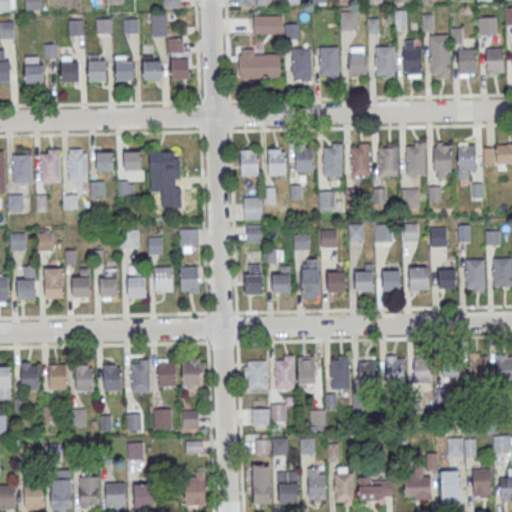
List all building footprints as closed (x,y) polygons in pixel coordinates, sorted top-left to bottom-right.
[(0,0),(9,0),(10,9),(0,9),(0,0)] [(26,0),(41,0),(42,9),(26,10),(26,0)] [(395,10),(406,10),(406,29),(395,29),(395,10)] [(341,11),(358,11),(358,29),(341,29),(341,11)] [(152,12),(167,12),(168,36),(153,36),(152,12)] [(422,14),(433,14),(434,31),(423,31),(422,14)] [(254,16),(283,15),(283,33),(254,33),(254,16)] [(479,17),(496,16),(497,33),(480,34),(479,17)] [(367,18),(379,17),(380,32),(368,33),(367,18)] [(97,18),(111,18),(112,33),(97,33),(97,18)] [(124,18),(138,18),(139,33),(124,33),(124,18)] [(69,20),(83,19),(84,35),(69,35),(69,20)] [(0,21),(14,21),(15,38),(0,38),(0,21)] [(285,23),(299,23),(299,38),(285,38),(285,23)] [(451,27),(462,27),(463,44),(452,44),(451,27)] [(430,35),(448,34),(450,77),(439,78),(439,74),(431,74),(430,35)] [(402,40),(402,77),(421,77),(421,40),(402,40)] [(45,44),(57,43),(58,58),(46,58),(45,44)] [(376,46),(394,45),(395,78),(385,78),(384,74),(376,74),(376,46)] [(348,46),(348,75),(364,75),(364,46),(348,46)] [(319,47),(338,47),(339,79),(328,79),(328,75),(320,76),(319,47)] [(486,48),(504,47),(504,72),(497,72),(497,75),(487,75),(486,48)] [(279,53),(256,53),(256,48),(238,48),(238,78),(279,77),(279,53)] [(292,48),(311,48),(312,80),(301,80),(301,76),(293,77),(292,48)] [(458,49),(476,49),(477,73),(469,73),(469,76),(459,77),(458,49)] [(0,50),(0,82),(11,82),(10,61),(5,61),(5,50),(0,50)] [(171,53),(172,79),(190,78),(189,59),(182,59),(182,52),(171,53)] [(89,54),(90,80),(107,80),(107,61),(100,61),(100,54),(89,54)] [(144,55),(145,79),(162,79),(162,59),(155,60),(154,54),(144,55)] [(62,55),(62,81),(80,81),(80,62),(72,62),(72,55),(62,55)] [(116,55),(117,80),(134,79),(134,60),(127,60),(127,55),(116,55)] [(26,57),(27,83),(44,82),(44,63),(37,63),(36,56),(26,57)] [(406,145),(406,175),(425,174),(425,141),(415,141),(415,145),(406,145)] [(350,146),(351,176),(370,175),(369,142),(359,142),(359,146),(350,146)] [(378,147),(379,176),(398,176),(397,142),(387,143),(387,147),(378,147)] [(295,144),(305,143),(305,147),(313,147),(314,171),(296,171),(295,144)] [(324,146),(323,176),(342,176),(342,143),(333,143),(333,147),(324,146)] [(475,144),(476,169),(469,169),(469,177),(459,177),(458,145),(475,144)] [(497,145),(511,144),(511,163),(497,164),(497,145)] [(452,145),(452,171),(445,171),(445,178),(437,178),(437,171),(435,171),(434,147),(436,147),(436,145),(452,145)] [(69,153),(69,182),(88,181),(88,152),(83,152),(83,148),(70,148),(70,153),(69,153)] [(268,149),(280,148),(280,151),(285,151),(286,175),(269,175),(268,149)] [(41,153),(42,182),(61,181),(60,149),(49,149),(49,153),(41,153)] [(240,149),(252,149),(252,151),(258,151),(259,175),(241,176),(240,149)] [(97,152),(114,151),(115,170),(98,171),(97,152)] [(125,151),(142,151),(142,170),(125,170),(125,151)] [(149,152),(166,151),(167,170),(150,171),(149,152)] [(13,153),(32,153),(33,182),(14,183),(13,153)] [(90,181),(105,181),(105,195),(91,196),(90,181)] [(472,183),(483,183),(483,197),(472,197),(472,183)] [(290,185),(302,184),(302,199),(290,200),(290,185)] [(263,187),(275,186),(275,201),(263,202),(263,187)] [(429,186),(440,186),(441,201),(429,201),(429,186)] [(373,188),(385,187),(386,203),(374,203),(373,188)] [(402,189),(419,188),(419,207),(403,208),(402,189)] [(319,191),(333,191),(334,207),(320,207),(319,191)] [(8,195),(23,194),(24,211),(8,212),(8,195)] [(37,195),(47,194),(48,211),(37,212),(37,195)] [(63,195),(78,194),(78,208),(64,209),(63,195)] [(244,197),(261,196),(262,219),(244,220),(244,197)] [(403,223),(418,223),(418,240),(404,241),(403,223)] [(349,224),(363,224),(363,240),(349,240),(349,224)] [(375,224),(392,224),(392,242),(375,242),(375,224)] [(458,225),(470,224),(471,241),(459,241),(458,225)] [(247,226),(261,225),(262,240),(248,240),(247,226)] [(431,227),(446,227),(446,246),(431,247),(431,227)] [(179,229),(198,228),(198,245),(180,245),(179,229)] [(120,230),(138,229),(139,246),(121,247),(120,230)] [(321,230),(335,230),(336,246),(322,246),(321,230)] [(486,230),(500,230),(500,244),(486,244),(486,230)] [(37,232),(52,232),(53,249),(37,249),(37,232)] [(10,233),(26,233),(26,250),(11,250),(10,233)] [(294,234),(308,233),(309,249),(295,250),(294,234)] [(148,238),(163,237),(163,253),(148,253),(148,238)] [(93,249),(103,249),(103,264),(93,264),(93,249)] [(65,250),(76,250),(76,264),(65,265),(65,250)] [(493,258),(511,257),(511,286),(494,286),(493,258)] [(319,258),(301,258),(301,300),(319,300),(319,258)] [(466,259),(484,259),(485,291),(475,292),(475,288),(467,288),(466,259)] [(372,262),(373,290),(356,291),(355,271),(363,271),(363,262),(372,262)] [(245,294),(262,294),(262,263),(245,263),(245,294)] [(290,264),(290,292),(273,293),(273,274),(280,274),(280,265),(290,264)] [(35,265),(37,298),(19,299),(18,279),(25,279),(24,265),(35,265)] [(345,265),(346,291),(328,292),(327,272),(337,272),(337,266),(345,265)] [(172,266),(173,291),(156,291),(155,267),(172,266)] [(198,266),(199,293),(189,293),(189,291),(181,291),(180,266),(198,266)] [(410,267),(429,267),(429,289),(410,290),(410,267)] [(63,268),(64,298),(46,298),(45,268),(63,268)] [(90,268),(91,296),(73,297),(73,277),(81,277),(80,268),(90,268)] [(118,268),(119,296),(101,297),(101,277),(109,277),(108,268),(118,268)] [(146,268),(147,296),(129,297),(128,277),(136,277),(136,268),(146,268)] [(383,270),(400,269),(401,290),(383,290),(383,270)] [(438,270),(456,269),(457,288),(439,288),(438,270)] [(0,275),(9,275),(9,304),(0,304),(0,275)] [(485,352),(468,352),(468,377),(485,377),(485,352)] [(496,381),(511,380),(511,353),(496,353),(496,381)] [(404,356),(386,356),(386,379),(404,379),(404,356)] [(314,357),(297,357),(297,385),(314,385),(314,357)] [(150,358),(151,391),(132,392),(131,363),(140,363),(140,359),(150,358)] [(348,390),(348,358),(329,358),(329,390),(348,390)] [(457,358),(441,358),(441,376),(457,376),(457,358)] [(199,387),(199,359),(182,359),(182,387),(199,387)] [(275,389),(294,389),(294,359),(275,359),(275,389)] [(175,387),(175,360),(158,360),(158,387),(175,387)] [(267,389),(267,360),(245,360),(245,389),(267,389)] [(358,361),(358,380),(376,380),(376,361),(358,361)] [(21,362),(22,390),(39,389),(38,365),(31,365),(31,362),(21,362)] [(48,364),(48,389),(65,389),(65,364),(48,364)] [(104,364),(105,391),(122,390),(121,366),(117,366),(116,364),(104,364)] [(0,398),(10,399),(10,365),(0,365),(0,398)] [(76,365),(77,391),(94,391),(93,367),(89,367),(89,365),(76,365)] [(428,376),(428,365),(417,365),(417,376),(428,376)] [(85,408),(70,408),(70,426),(85,426),(85,408)] [(154,409),(154,428),(171,428),(171,409),(154,409)] [(183,411),(183,427),(197,427),(197,411),(183,411)] [(310,429),(323,429),(323,411),(310,411),(310,429)] [(141,412),(127,412),(127,429),(141,429),(141,412)] [(493,434),(493,451),(509,451),(509,434),(493,434)] [(474,454),(474,438),(465,438),(465,454),(474,454)] [(300,439),(300,453),(313,453),(313,439),(300,439)] [(142,441),(128,441),(128,458),(142,458),(142,441)] [(338,445),(328,445),(328,461),(338,461),(338,445)] [(430,476),(422,476),(422,463),(405,463),(405,498),(430,498),(430,476)] [(270,504),(270,465),(252,465),(252,504),(270,504)] [(490,467),(473,467),(473,497),(490,497),(490,467)] [(325,469),(308,469),(308,500),(325,500),(325,469)] [(440,501),(459,501),(459,470),(440,470),(440,501)] [(298,504),(298,471),(277,471),(277,504),(298,504)] [(334,472),(334,504),(353,504),(353,472),(334,472)] [(97,508),(97,475),(79,475),(79,508),(97,508)] [(204,476),(185,476),(185,507),(204,507),(204,476)] [(511,476),(500,477),(500,500),(511,499),(511,476)] [(358,478),(358,498),(391,498),(391,478),(358,478)] [(43,509),(43,483),(24,483),(24,509),(43,509)] [(107,483),(124,483),(125,507),(108,507),(107,483)] [(0,484),(16,484),(17,509),(0,509),(0,484)] [(54,485),(71,484),(72,509),(55,509),(54,485)] [(135,484),(152,484),(153,508),(136,509),(135,484)]
